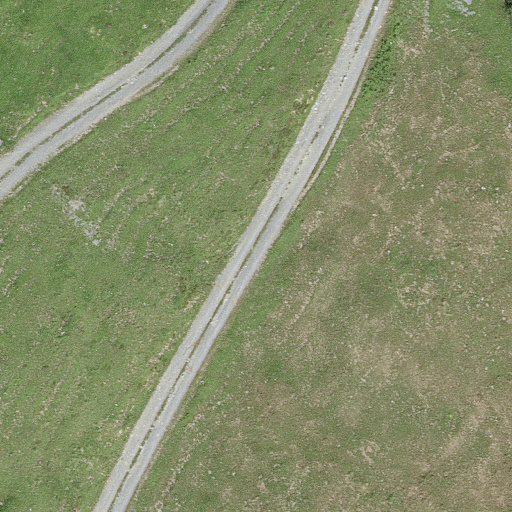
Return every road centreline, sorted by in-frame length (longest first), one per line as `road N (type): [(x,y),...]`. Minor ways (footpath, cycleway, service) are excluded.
road 1 (track): [(112,511),(381,0)]
road 2 (track): [(0,182),(121,89),(215,0)]
